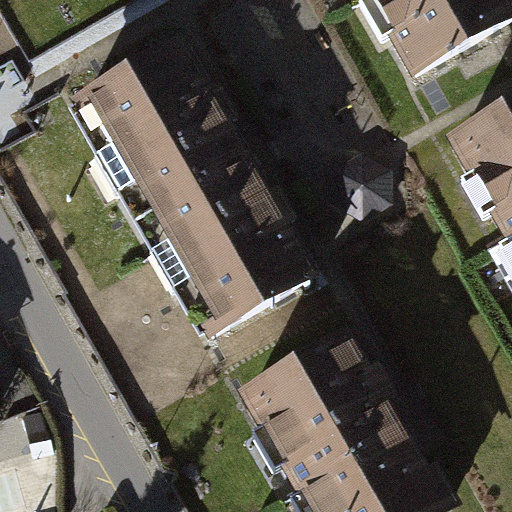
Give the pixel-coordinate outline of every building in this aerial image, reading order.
[(511,23),(511,17),(501,0),(372,0),(374,3),(379,0),(386,0),(406,33),(395,39),(418,78),(511,23)] [(178,54),(81,109),(108,157),(119,151),(141,188),(130,194),(164,254),(175,248),(197,285),(186,291),(213,339),(310,283),(178,54)] [(511,115),(457,146),(476,179),(487,173),(507,210),(497,216),(511,241),(511,115)] [(393,171),(364,156),(332,172),(333,207),(363,224),(393,207),(393,171)] [(441,511),(345,344),(248,400),(267,433),(277,427),(298,463),(288,468),(305,498),(315,493),(326,511),(441,511)]
